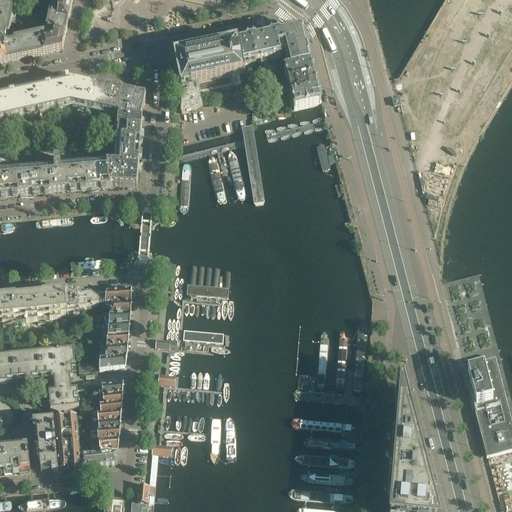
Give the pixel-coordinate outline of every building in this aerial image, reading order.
[(0,0),(0,8),(12,11),(13,0),(0,0)] [(69,23),(73,0),(72,0),(54,0),(51,19),(69,23)] [(0,32),(7,34),(12,11),(0,8),(0,32)] [(63,51),(69,23),(51,19),(48,36),(50,35),(53,53),(63,51)] [(280,48),(305,41),(304,35),(305,35),(304,31),(302,30),(300,30),(277,35),(280,48)] [(50,35),(48,36),(39,37),(43,55),(53,53),(50,35)] [(281,52),(280,48),(277,35),(267,37),(267,38),(264,38),(269,62),(282,59),(281,52)] [(43,55),(39,37),(25,41),(29,58),(43,55)] [(269,62),(264,38),(255,40),(252,41),(252,40),(252,41),(257,64),(269,62)] [(29,58),(25,41),(14,43),(18,60),(29,58)] [(257,64),(252,41),(239,43),(244,67),(257,64)] [(308,53),(305,41),(280,48),(281,52),(286,51),(288,58),(308,53)] [(18,60),(14,43),(9,44),(7,43),(4,45),(8,63),(18,60)] [(242,86),(240,76),(245,75),(238,44),(228,46),(175,57),(184,102),(183,102),(182,115),(203,110),(199,96),(242,86)] [(311,65),(308,53),(288,58),(290,65),(284,66),(285,71),(311,65)] [(314,78),(311,65),(285,71),(288,85),(314,78)] [(318,91),(316,84),(314,78),(288,85),(291,98),(318,91)] [(77,108),(82,84),(73,82),(70,79),(65,80),(65,81),(63,83),(62,83),(63,84),(62,84),(67,108),(71,107),(77,108)] [(67,108),(62,84),(31,91),(36,114),(67,108)] [(109,115),(114,91),(112,91),(113,89),(112,88),(108,87),(106,88),(106,89),(82,84),(77,108),(109,115)] [(141,121),(146,98),(123,93),(123,92),(122,90),(119,89),(117,90),(117,92),(114,91),(109,115),(120,117),(119,119),(141,121)] [(36,114),(31,91),(0,97),(0,98),(5,121),(36,114)] [(321,104),(318,91),(291,98),(294,111),(321,104)] [(243,102),(241,92),(234,93),(236,103),(243,102)] [(140,153),(141,132),(142,121),(141,121),(119,119),(118,119),(116,151),(140,153)] [(318,146),(318,148),(324,173),(333,171),(327,146),(326,145),(324,144),(322,144),(321,144),(320,145),(318,146)] [(137,190),(139,170),(140,153),(116,151),(115,166),(108,166),(110,189),(114,190),(115,188),(137,190)] [(79,192),(77,168),(61,169),(60,165),(61,165),(60,159),(54,159),(54,166),(55,170),(40,171),(41,195),(79,192)] [(181,167),(178,206),(179,210),(181,212),(182,215),(184,212),(186,210),(188,207),(188,204),(191,168),(191,166),(190,165),(190,164),(188,163),(187,163),(185,163),(183,164),(182,166),(181,167)] [(110,189),(108,166),(108,165),(77,168),(79,192),(110,189)] [(41,195),(40,171),(7,174),(9,198),(41,195)] [(0,199),(9,198),(7,174),(0,174),(0,199)] [(334,180),(324,182),(338,234),(348,232),(334,180)] [(432,187),(427,193),(436,200),(441,195),(432,187)] [(24,227),(27,230),(41,230),(64,228),(73,227),(86,221),(72,218),(63,218),(40,220),(25,223),(24,227)] [(0,234),(14,233),(13,222),(0,223),(0,234)] [(100,260),(63,263),(64,274),(101,271),(100,260)] [(0,278),(51,275),(52,274),(53,274),(53,273),(54,273),(54,272),(55,271),(55,270),(55,269),(54,268),(54,267),(53,267),(53,266),(52,266),(51,265),(50,265),(0,269),(0,278)] [(188,287),(187,296),(228,300),(229,290),(188,287)] [(110,307),(131,306),(132,293),(107,295),(106,307),(110,307)] [(79,312),(87,312),(86,309),(99,308),(98,296),(85,297),(85,296),(85,295),(84,295),(83,294),(82,294),(56,297),(55,296),(54,296),(53,296),(52,296),(51,297),(32,299),(32,298),(31,298),(30,298),(29,298),(28,299),(9,301),(8,301),(7,300),(6,300),(5,300),(5,301),(4,301),(4,302),(0,302),(0,329),(3,329),(3,326),(14,325),(15,328),(27,327),(27,324),(38,323),(38,326),(51,325),(50,322),(62,321),(62,324),(74,323),(74,320),(80,319),(79,312)] [(106,307),(107,295),(98,296),(99,308),(106,307)] [(109,319),(131,317),(131,306),(110,307),(109,319)] [(109,329),(130,327),(131,317),(109,319),(105,319),(104,324),(109,324),(109,329)] [(360,323),(355,382),(355,383),(355,384),(355,385),(355,386),(356,387),(356,388),(357,389),(358,390),(359,391),(360,391),(361,390),(362,389),(363,388),(364,387),(364,386),(365,385),(365,384),(365,383),(371,323),(371,322),(370,322),(370,321),(370,320),(369,319),(368,319),(368,318),(367,318),(366,318),(365,318),(364,318),(363,319),(362,320),(361,320),(361,321),(361,322),(360,323)] [(103,340),(129,338),(130,327),(109,329),(109,334),(104,335),(103,340)] [(184,331),(183,341),(223,345),(224,335),(184,331)] [(303,337),(303,373),(303,374),(304,375),(305,376),(306,376),(307,376),(308,376),(309,376),(310,376),(311,375),(312,374),(312,373),(313,336),(312,335),(312,334),(311,334),(311,333),(310,333),(309,333),(308,333),(307,333),(306,333),(305,334),(304,335),(303,336),(303,337)] [(321,337),(318,387),(318,388),(319,389),(320,390),(321,390),(322,390),(323,390),(324,390),(325,390),(325,389),(326,389),(326,388),(327,387),(330,337),(330,336),(329,335),(328,334),(327,334),(326,333),(325,333),(325,334),(324,334),(323,334),(323,335),(322,335),(322,336),(321,337)] [(338,337),(335,387),(335,388),(335,389),(336,389),(336,390),(337,391),(338,391),(339,391),(340,391),(341,391),(342,391),(343,390),(343,389),(344,389),(344,388),(344,387),(348,337),(348,336),(347,335),(347,334),(346,334),(346,333),(345,333),(344,333),(343,333),(342,333),(341,333),(340,334),(339,335),(339,336),(338,336),(338,337)] [(102,351),(128,349),(129,338),(103,340),(102,351)] [(100,374),(125,371),(128,349),(102,351),(100,374)] [(77,380),(74,352),(0,358),(0,384),(0,386),(7,386),(7,382),(25,381),(26,384),(33,383),(33,380),(52,378),(53,382),(55,382),(55,389),(56,394),(49,395),(51,413),(76,411),(76,410),(79,410),(78,392),(72,393),(71,387),(71,381),(77,380)] [(511,453),(511,425),(495,361),(463,370),(487,460),(511,453)] [(89,375),(88,366),(79,366),(80,375),(89,375)] [(171,387),(172,378),(160,377),(159,385),(171,387)] [(436,511),(403,387),(401,387),(391,511),(436,511)] [(104,399),(123,398),(124,388),(99,390),(99,395),(103,394),(104,399)] [(101,408),(122,406),(123,398),(104,399),(104,403),(100,403),(101,408)] [(298,413),(299,413),(351,418),(352,417),(353,417),(354,416),(355,415),(355,414),(355,413),(355,412),(355,411),(355,410),(354,409),(353,409),(353,408),(352,408),(351,408),(300,404),(299,404),(299,405),(298,405),(297,405),(297,406),(296,407),(296,408),(296,409),(296,410),(296,411),(297,412),(298,413)] [(102,416),(122,415),(122,406),(101,408),(102,416)] [(99,426),(121,424),(122,415),(102,416),(93,417),(93,422),(99,422),(99,426)] [(80,458),(79,445),(76,419),(53,421),(59,472),(81,470),(80,458)] [(59,472),(53,421),(33,423),(34,432),(37,432),(39,448),(36,450),(37,451),(39,452),(39,453),(37,455),(37,456),(39,457),(40,458),(37,459),(38,461),(40,462),(41,472),(52,471),(52,473),(59,472)] [(356,425),(310,422),(309,422),(308,423),(307,424),(306,424),(306,425),(306,426),(306,427),(306,428),(306,429),(307,429),(308,430),(309,430),(310,431),(355,433),(356,433),(357,433),(358,432),(358,431),(359,430),(359,429),(359,428),(358,427),(357,426),(356,426),(356,425)] [(91,435),(120,433),(121,424),(99,426),(90,427),(91,435)] [(99,443),(119,442),(120,433),(91,435),(92,440),(99,439),(99,443)] [(303,450),(352,453),(353,453),(354,453),(355,453),(356,453),(356,452),(357,452),(357,451),(358,450),(358,449),(358,448),(358,447),(357,446),(357,445),(356,444),(355,444),(354,444),(354,443),(304,440),(303,440),(302,440),(301,440),(301,441),(300,441),(299,442),(299,443),(299,444),(299,445),(299,446),(299,447),(300,448),(301,449),(302,450),(303,450)] [(118,454),(119,442),(99,443),(79,445),(80,458),(118,454)] [(20,476),(31,475),(28,445),(2,447),(5,477),(15,476),(20,475),(20,476)] [(153,447),(153,455),(152,456),(171,458),(172,449),(153,447)] [(117,466),(118,454),(80,458),(81,470),(117,466)] [(352,459),(303,454),(302,454),(301,454),(300,454),(299,455),(298,455),(298,456),(297,457),(297,458),(297,459),(297,460),(297,461),(298,461),(298,462),(299,463),(300,464),(301,464),(302,464),(352,469),(353,468),(354,468),(355,468),(356,467),(357,466),(358,466),(358,465),(358,464),(358,463),(357,462),(356,461),(356,460),(355,460),(354,459),(353,459),(352,459)] [(490,467),(498,493),(511,489),(504,463),(490,467)] [(308,484),(309,485),(353,488),(354,488),(354,487),(355,487),(356,486),(356,485),(357,485),(357,484),(357,483),(357,482),(356,482),(356,481),(356,480),(355,480),(354,479),(311,475),(310,475),(308,475),(307,476),(306,476),(305,476),(304,477),(303,478),(302,478),(302,479),(302,480),(303,481),(304,482),(306,483),(307,484),(308,484)] [(148,506),(149,496),(154,497),(155,489),(139,487),(137,505),(132,504),(131,511),(147,511),(148,506)] [(293,502),(294,502),(350,506),(351,506),(352,506),(353,506),(353,505),(354,505),(355,504),(355,503),(356,503),(356,502),(355,501),(355,500),(354,499),(354,498),(353,498),(352,497),(351,497),(350,496),(295,491),(294,491),(293,492),(292,492),(291,493),(290,493),(290,494),(289,495),(289,496),(289,497),(289,498),(289,499),(290,499),(290,500),(291,501),(292,501),(293,502)] [(23,511),(37,511),(51,511),(62,509),(64,508),(65,507),(66,506),(66,504),(66,503),(65,502),(64,501),(62,500),(48,501),(29,502),(24,504),(21,505),(17,509),(20,511),(23,511)] [(0,511),(10,511),(11,510),(13,509),(13,508),(14,506),(13,505),(13,503),(11,502),(10,502),(0,502),(0,511)]
